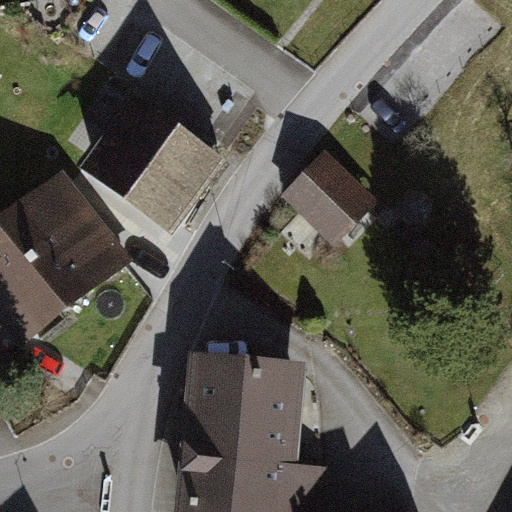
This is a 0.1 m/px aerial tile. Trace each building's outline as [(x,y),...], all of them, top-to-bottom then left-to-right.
[(94,58),(218,145),(246,104),(122,17),(94,58)] [(223,162),(132,98),(114,124),(125,132),(98,170),(165,217),(186,188),(198,197),(223,162)] [(364,202),(326,164),(294,197),(333,234),(364,202)] [(72,199),(59,183),(0,230),(0,301),(2,300),(29,333),(123,259),(74,197),(72,199)] [(293,371),(199,362),(185,509),(220,511),(279,511),(280,511),(281,511),(316,511),(319,481),(283,478),(293,371)]
